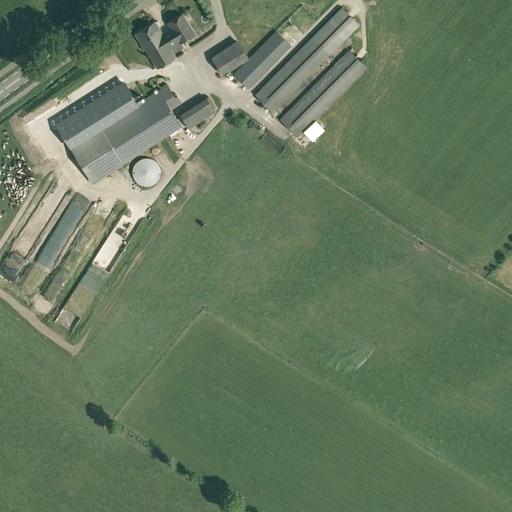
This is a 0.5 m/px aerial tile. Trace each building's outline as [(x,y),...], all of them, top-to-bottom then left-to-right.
[(254,94),(272,112),(359,24),(341,6),(254,94)] [(145,49),(156,67),(175,56),(169,45),(178,40),(179,42),(194,34),(181,13),(167,22),(170,27),(162,33),(154,21),(134,33),(144,50),(145,49)] [(233,73),(248,88),(290,45),(274,30),(248,57),(246,59),(233,73)] [(222,75),(246,59),(248,57),(237,39),(211,56),(222,75)] [(279,118),(297,136),(366,67),(348,49),(279,118)] [(69,144),(91,180),(180,124),(170,108),(179,102),(166,84),(158,88),(69,144)] [(179,114),(188,128),(215,111),(206,96),(179,114)] [(132,170),(132,172),(132,173),(132,174),(132,175),(132,176),(133,177),(133,179),(134,180),(135,181),(136,181),(137,182),(138,183),(139,184),(140,184),(141,185),(142,185),(143,185),(144,186),(146,186),(147,186),(148,185),(149,185),(150,185),(152,184),(153,184),(154,183),(155,182),(156,181),(157,180),(158,179),(158,177),(159,176),(159,175),(160,174),(160,173),(160,172),(160,170),(160,169),(159,168),(159,167),(158,166),(158,164),(157,163),(156,162),(155,161),(154,160),(153,159),(152,159),(150,158),(149,158),(148,158),(147,157),(146,157),(144,157),(143,158),(142,158),(141,158),(139,159),(138,160),(137,161),(136,162),(135,162),(134,163),(133,164),(133,166),(132,167),(132,168),(132,169),(132,170)] [(34,247),(38,241),(30,235),(26,242),(34,247)] [(17,296),(33,303),(39,289),(23,282),(17,296)]
